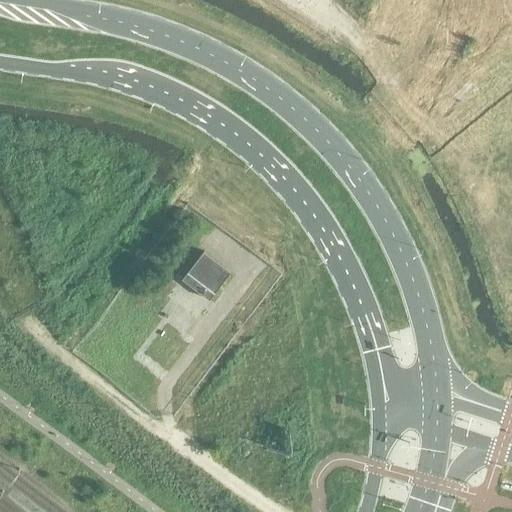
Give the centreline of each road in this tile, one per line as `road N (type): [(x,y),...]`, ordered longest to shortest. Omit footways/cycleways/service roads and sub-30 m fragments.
road 1 (secondary): [(441,394),(410,269),(378,202),(296,108),(186,39),(20,0)]
road 2 (secondary): [(0,63),(173,99),(231,130),(329,243),(371,350),(379,402)]
